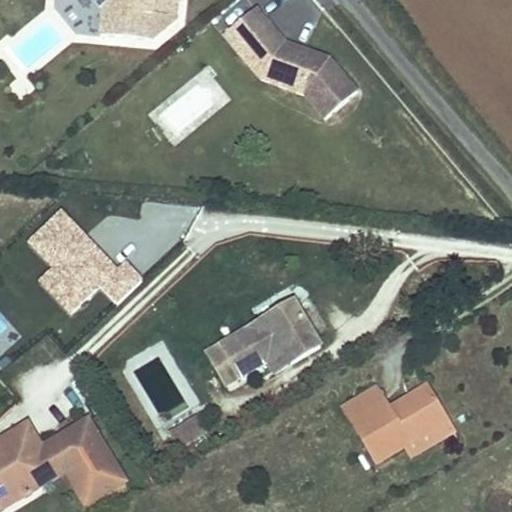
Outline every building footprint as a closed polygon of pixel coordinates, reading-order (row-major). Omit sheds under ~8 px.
[(103,10),(93,0),(52,0),(53,5),(77,34),(101,35),(103,10)] [(176,15),(177,0),(93,0),(103,10),(101,35),(151,38),(151,30),(159,30),(168,23),(169,15),(176,15)] [(227,38),(242,57),(251,50),(259,51),(269,63),(262,82),(307,97),(327,122),(360,95),(332,61),(278,42),(280,36),(259,11),(227,38)] [(168,23),(176,15),(169,15),(168,23)] [(251,50),(242,57),(262,82),(269,63),(259,51),(251,50)] [(41,164),(99,112),(63,72),(5,124),(41,164)] [(0,106),(8,101),(0,90),(0,106)] [(295,302),(208,354),(227,385),(259,366),(286,350),(293,362),(321,345),(295,302)] [(286,350),(259,366),(266,378),(293,362),(286,350)] [(376,382),(342,402),(351,417),(385,397),(376,382)] [(385,397),(351,417),(377,461),(404,446),(449,419),(428,385),(410,396),(415,405),(396,416),(391,407),(385,397)] [(410,396),(391,407),(396,416),(415,405),(410,396)] [(198,418),(169,436),(180,453),(208,435),(198,418)] [(449,419),(404,446),(412,461),(457,434),(449,419)] [(130,485),(92,422),(46,450),(37,455),(23,447),(20,452),(4,443),(0,446),(0,511),(7,511),(28,500),(29,501),(36,497),(36,495),(44,490),(41,486),(66,471),(69,475),(90,509),(130,485)] [(32,426),(4,443),(20,452),(23,447),(37,455),(46,450),(32,426)]
